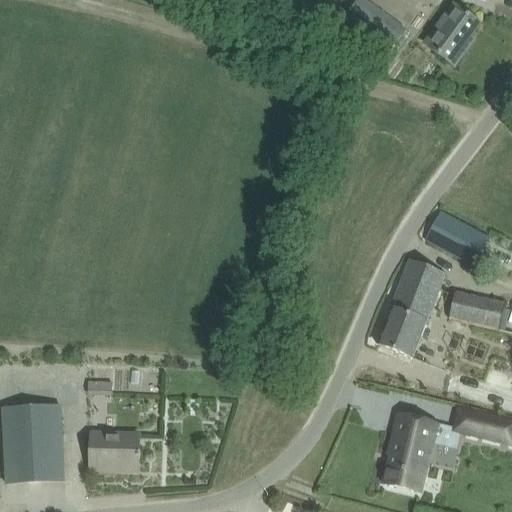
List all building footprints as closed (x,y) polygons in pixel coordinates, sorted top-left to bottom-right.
[(386,57),(406,30),(363,0),(357,0),(340,24),(386,57)] [(426,47),(438,55),(454,67),(463,56),(460,50),(479,25),(463,13),(453,5),(434,30),(437,32),(426,47)] [(443,251),(472,268),(487,240),(441,214),(425,242),(443,251)] [(410,263),(377,346),(412,360),(445,276),(410,263)] [(449,321),(500,332),(506,305),(503,304),(455,293),(449,321)] [(6,485),(64,483),(61,408),(3,411),(6,485)] [(511,423),(459,411),(454,431),(511,445),(511,423)] [(395,413),(385,457),(388,457),(381,485),(421,495),(438,424),(395,413)] [(139,437),(92,435),(90,472),(107,472),(107,468),(114,469),(114,470),(136,471),(136,473),(138,473),(138,459),(140,459),(140,455),(138,455),(139,437)]
